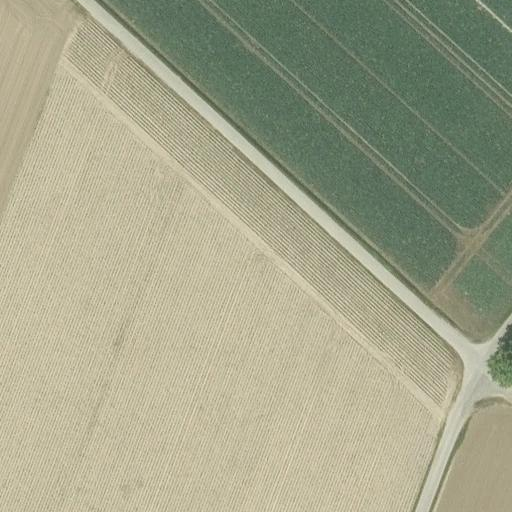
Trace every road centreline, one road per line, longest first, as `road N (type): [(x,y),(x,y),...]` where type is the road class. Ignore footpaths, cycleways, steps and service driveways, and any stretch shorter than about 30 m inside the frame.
road 1 (track): [(79,0),(477,362)]
road 2 (unclassified): [(477,362),(421,511)]
